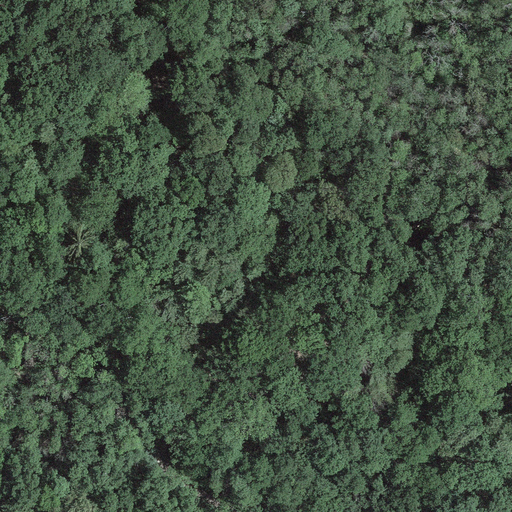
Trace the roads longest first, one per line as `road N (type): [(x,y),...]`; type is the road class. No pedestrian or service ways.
road 1 (track): [(511,319),(368,200),(79,34),(49,0)]
road 2 (track): [(0,183),(51,237),(162,455),(192,490),(231,511)]
